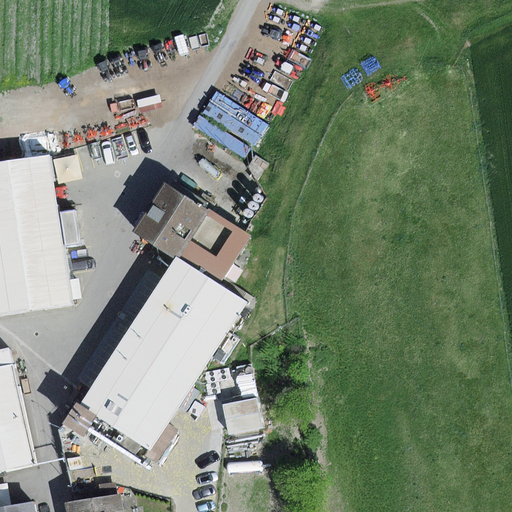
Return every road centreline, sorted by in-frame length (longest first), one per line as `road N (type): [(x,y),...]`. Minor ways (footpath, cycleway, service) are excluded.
road 1 (track): [(182,126),(68,344),(44,431),(61,511)]
road 2 (track): [(182,126),(250,0)]
